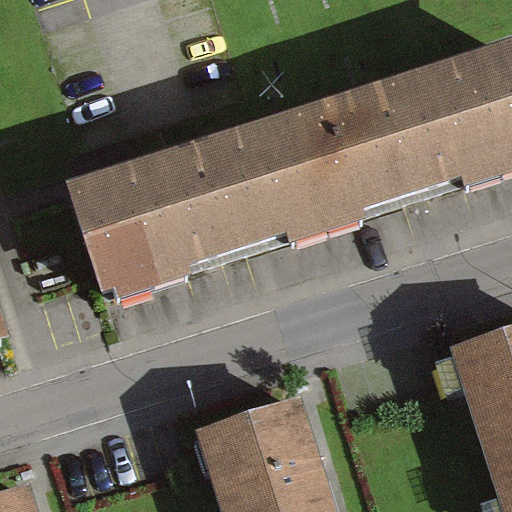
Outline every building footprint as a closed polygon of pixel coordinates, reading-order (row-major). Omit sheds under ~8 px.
[(511,55),(298,122),(335,237),(372,226),(369,216),(468,185),(471,193),(511,180),(511,55)] [(335,237),(298,122),(74,193),(108,301),(117,298),(119,306),(196,282),(193,270),(295,238),(298,249),(335,237)] [(0,349),(10,347),(0,315),(0,349)] [(511,511),(511,337),(454,355),(457,363),(451,365),(460,394),(466,392),(501,503),(493,506),(494,511),(511,511)] [(306,411),(204,443),(206,450),(200,452),(210,481),(216,479),(226,511),(336,511),(335,505),(306,411)] [(37,511),(33,497),(0,507),(0,511),(37,511)]
